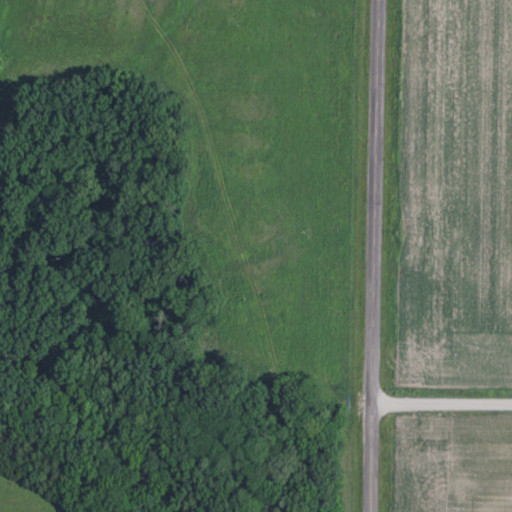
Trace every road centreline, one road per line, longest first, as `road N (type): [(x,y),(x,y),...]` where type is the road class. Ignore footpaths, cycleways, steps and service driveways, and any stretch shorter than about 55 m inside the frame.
road 1 (tertiary): [(371,511),(381,0)]
road 2 (residential): [(373,405),(511,405)]
